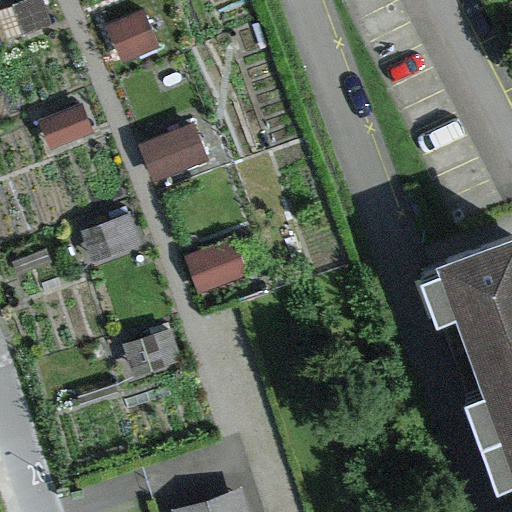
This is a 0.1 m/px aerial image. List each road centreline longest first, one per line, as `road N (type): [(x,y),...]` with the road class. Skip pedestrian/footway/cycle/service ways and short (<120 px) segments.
road 1 (primary): [(390,511),(292,209),(205,0)]
road 2 (motorway): [(263,511),(84,0)]
road 3 (motorway): [(0,142),(56,280),(132,511)]
road 4 (residential): [(437,0),(511,130)]
road 5 (residential): [(46,511),(0,389)]
